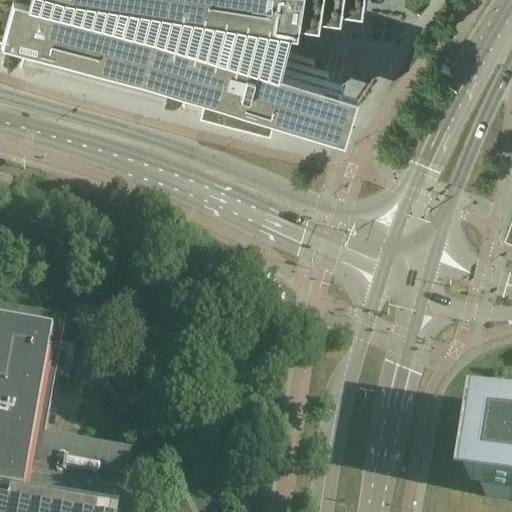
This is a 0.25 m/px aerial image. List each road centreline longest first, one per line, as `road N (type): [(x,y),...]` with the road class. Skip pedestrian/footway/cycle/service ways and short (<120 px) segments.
road 1 (tertiary): [(397,240),(182,148),(0,97)]
road 2 (tertiary): [(0,128),(108,160),(385,275)]
road 3 (tertiary): [(511,1),(478,56),(397,240)]
road 4 (tertiary): [(385,275),(347,397),(327,511)]
road 5 (tertiary): [(375,511),(423,291)]
road 6 (tertiary): [(434,255),(511,58)]
